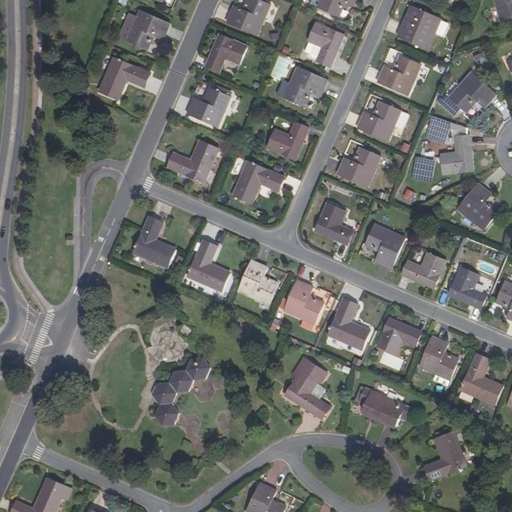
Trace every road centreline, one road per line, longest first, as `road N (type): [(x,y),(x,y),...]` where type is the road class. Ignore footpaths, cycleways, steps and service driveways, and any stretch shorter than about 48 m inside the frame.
road 1 (secondary): [(4,291),(1,256),(22,93),(21,0)]
road 2 (residential): [(282,245),(389,0)]
road 3 (residential): [(282,245),(511,344)]
road 4 (residential): [(209,0),(132,179)]
road 5 (secondary): [(9,0),(0,170)]
road 6 (residential): [(132,179),(64,334)]
road 7 (residential): [(132,179),(282,245)]
road 8 (residential): [(371,511),(394,490),(382,455),(334,439),(295,449)]
road 9 (residential): [(19,443),(161,511)]
road 10 (residential): [(188,511),(267,456),(293,453)]
